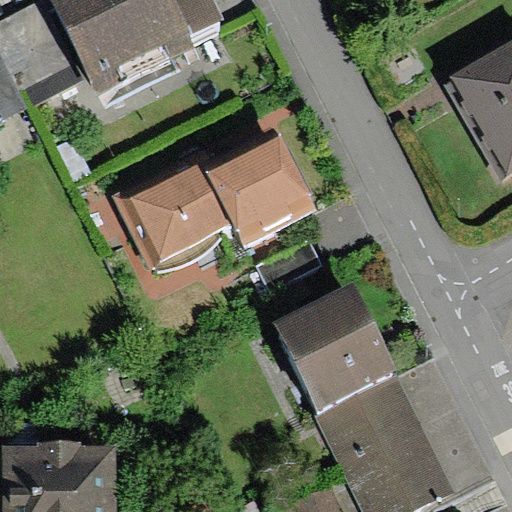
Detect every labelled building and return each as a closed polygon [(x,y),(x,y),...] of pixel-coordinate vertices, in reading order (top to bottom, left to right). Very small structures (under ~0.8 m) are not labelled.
[(50,0),(49,0),(0,25),(0,116),(87,75),(50,0)] [(225,22),(214,0),(50,0),(87,75),(93,86),(225,22)] [(511,40),(445,81),(504,177),(511,172),(511,40)] [(319,206),(280,135),(207,174),(195,153),(114,197),(152,267),(234,222),(247,246),(319,206)] [(308,241),(257,268),(269,291),(320,264),(308,241)] [(276,323),(317,408),(396,370),(354,285),(276,323)] [(398,374),(318,413),(366,511),(403,511),(454,487),(398,374)] [(115,511),(115,448),(6,449),(5,511),(115,511)] [(342,511),(334,489),(296,503),(299,511),(342,511)]
